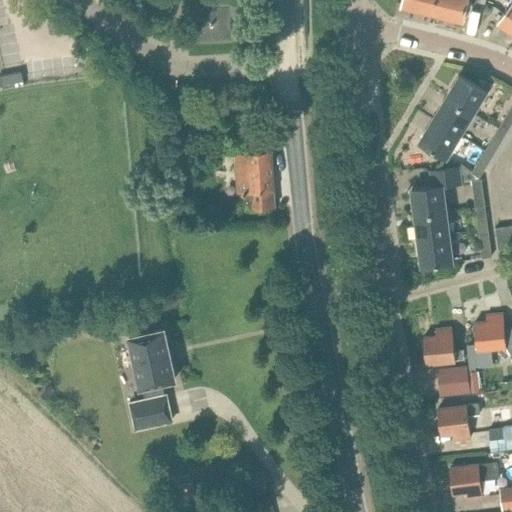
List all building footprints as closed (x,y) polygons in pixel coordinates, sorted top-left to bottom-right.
[(433,12),(436,0),(404,0),(403,5),(433,12)] [(463,20),(468,0),(436,0),(433,12),(463,20)] [(511,29),(511,4),(500,21),(511,29)] [(12,86),(33,80),(30,69),(9,75),(12,86)] [(473,113),(487,91),(461,75),(447,97),(473,113)] [(460,135),(473,113),(447,97),(434,119),(460,135)] [(507,133),(511,124),(511,106),(499,129),(507,133)] [(446,157),(460,135),(434,119),(420,141),(446,157)] [(493,155),(507,133),(499,129),(486,151),(493,155)] [(276,206),(272,150),(236,153),(237,173),(238,192),(251,191),(253,208),(256,208),(276,206)] [(480,178),(481,176),(493,155),(486,151),(473,171),(472,173),(480,178)] [(175,179),(194,176),(190,156),(172,159),(175,179)] [(461,167),(459,167),(460,174),(472,173),(473,171),(463,164),(461,167)] [(416,215),(446,211),(443,186),(461,184),(461,182),(460,174),(459,167),(431,171),(433,186),(412,189),(416,215)] [(480,179),(480,178),(472,173),(460,174),(461,182),(472,180),(472,182),(475,207),(485,205),(481,179),(480,179)] [(479,232),(488,230),(485,205),(475,207),(479,232)] [(419,240),(450,236),(446,211),(416,215),(419,240)] [(496,228),(496,230),(499,250),(510,249),(507,227),(496,228)] [(479,232),(483,258),(492,257),(488,230),(479,232)] [(423,266),(453,262),(450,236),(419,240),(423,266)] [(478,344),(468,345),(470,372),(476,371),(476,363),(480,362),(480,366),(493,365),(492,349),(506,348),(511,355),(511,327),(504,328),(503,314),(488,316),(488,322),(476,323),(478,344)] [(455,351),(452,327),(436,329),(437,335),(424,337),(427,364),(456,361),(456,360),(465,359),(464,350),(455,351)] [(165,396),(162,382),(176,379),(164,329),(130,336),(141,387),(143,386),(146,400),(130,403),(136,428),(173,420),(167,395),(165,396)] [(468,366),(439,369),(442,393),(470,390),(468,366)] [(511,381),(501,383),(502,390),(511,388),(511,381)] [(471,438),(469,418),(469,416),(481,414),(479,403),(468,405),(439,408),(442,435),(454,433),(455,440),(471,438)] [(491,451),(511,447),(511,426),(489,429),(491,451)] [(483,496),(481,481),(499,479),(497,461),(479,464),(450,467),(454,494),(466,492),(467,498),(483,496)] [(511,486),(500,488),(504,511),(511,510),(511,486)] [(188,488),(179,490),(181,499),(191,497),(188,488)] [(248,511),(274,511),(271,497),(247,503),(248,511)]
